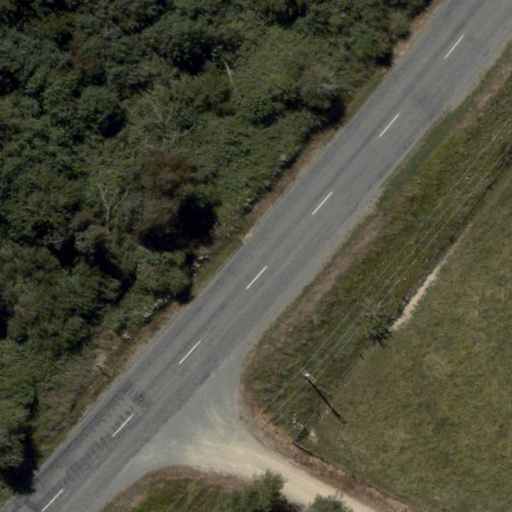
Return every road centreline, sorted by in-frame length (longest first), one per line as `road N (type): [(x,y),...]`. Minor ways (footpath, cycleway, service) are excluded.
road 1 (unclassified): [(144,402),(391,126),(491,0)]
road 2 (unclassified): [(347,511),(144,402)]
road 3 (unclassified): [(42,511),(144,402)]
